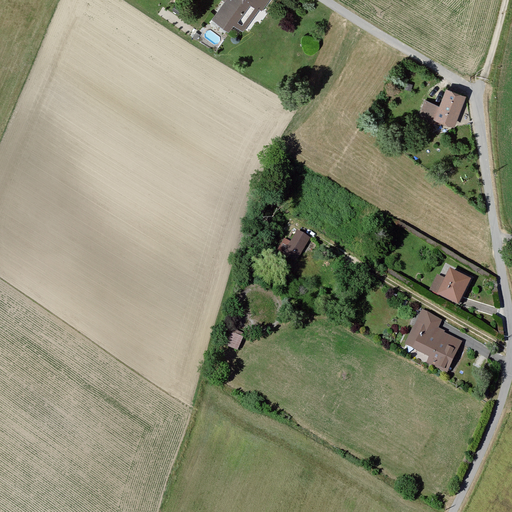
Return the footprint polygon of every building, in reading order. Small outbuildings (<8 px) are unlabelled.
[(229,0),(216,16),(225,23),(229,18),(236,23),(253,0),(259,4),(264,7),(270,0),(229,0)] [(259,4),(253,0),(236,23),(242,28),(259,4)] [(424,113),(439,119),(453,125),(464,95),(449,89),(442,107),(428,102),(424,113)] [(439,119),(424,113),(422,118),(436,124),(439,119)] [(287,253),(294,257),(299,248),(303,251),(309,243),(298,236),(287,253)] [(299,248),(294,257),(298,260),(303,251),(299,248)] [(437,281),(433,289),(458,303),(470,280),(470,279),(453,270),(444,285),(437,281)] [(407,346),(416,351),(420,344),(437,353),(433,361),(431,365),(447,374),(461,347),(428,330),(425,336),(422,340),(413,335),(407,346)] [(415,330),(413,335),(422,340),(425,336),(415,330)] [(416,351),(433,361),(437,353),(420,344),(416,351)]
